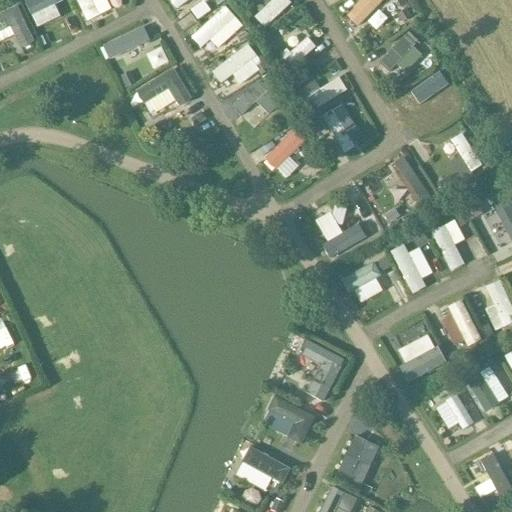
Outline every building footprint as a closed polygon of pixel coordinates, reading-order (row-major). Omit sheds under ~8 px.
[(44,0),(60,38),(73,32),(59,0),(44,0)] [(77,0),(88,22),(115,10),(109,0),(77,0)] [(172,0),(181,10),(192,0),(172,0)] [(293,0),(273,0),(255,18),(267,30),(295,2),(293,0)] [(365,0),(350,7),(359,28),(372,22),(375,28),(389,22),(380,3),(387,0),(365,0)] [(0,41),(1,43),(15,36),(21,49),(38,41),(21,6),(0,15),(0,41)] [(212,57),(245,25),(227,6),(193,37),(212,57)] [(112,59),(154,40),(147,24),(105,44),(112,59)] [(282,59),(290,69),(320,47),(312,36),(282,59)] [(40,40),(43,47),(50,44),(47,37),(40,40)] [(226,93),(266,68),(252,45),(212,70),(226,93)] [(154,120),(194,94),(177,66),(136,92),(154,120)] [(406,96),(420,117),(449,98),(435,77),(406,96)] [(233,106),(256,130),(285,103),(262,79),(233,106)] [(371,139),(337,80),(310,95),(344,155),(371,139)] [(300,129),(266,155),(286,180),(303,167),(293,155),(310,142),(300,129)] [(451,141),(460,158),(453,161),(463,180),(486,167),(466,132),(451,141)] [(407,156),(394,164),(411,191),(424,183),(407,156)] [(413,191),(422,207),(434,200),(425,185),(413,191)] [(482,209),(499,256),(511,251),(511,203),(510,199),(482,209)] [(468,263),(459,245),(469,240),(458,220),(433,233),(453,271),(468,263)] [(409,259),(401,260),(406,292),(433,288),(427,249),(407,252),(409,259)] [(345,272),(360,304),(387,292),(372,260),(345,272)] [(495,330),(511,324),(511,303),(503,280),(482,288),(489,308),(487,309),(495,330)] [(440,313),(456,350),(482,338),(467,301),(440,313)] [(402,367),(411,383),(448,363),(432,333),(400,350),(408,364),(402,367)] [(312,340),(305,357),(321,365),(308,393),(328,402),(349,358),(312,340)] [(471,385),(491,412),(511,395),(511,394),(492,369),(471,385)] [(458,394),(437,407),(455,435),(475,422),(458,394)] [(305,446),(319,417),(277,395),(262,424),(305,446)] [(352,434),(338,474),(369,484),(382,445),(352,434)] [(240,478),(269,491),(275,478),(288,484),(295,467),(253,448),(240,478)] [(511,479),(497,451),(466,467),(487,508),(511,494),(511,479)] [(354,511),(360,498),(330,485),(318,511),(354,511)]
